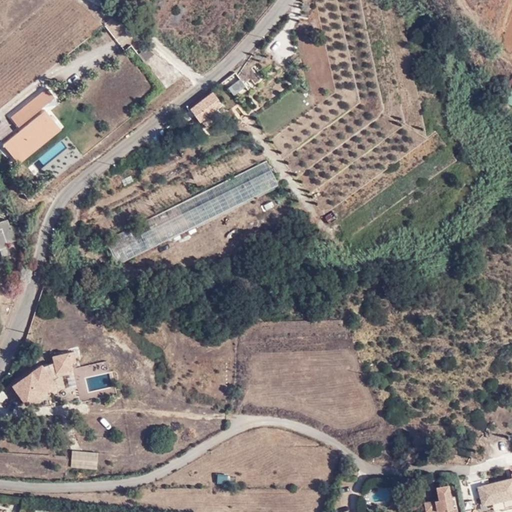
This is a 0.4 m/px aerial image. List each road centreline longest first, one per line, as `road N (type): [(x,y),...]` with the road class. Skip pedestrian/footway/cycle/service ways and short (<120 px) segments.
road 1 (residential): [(0,481),(115,483),(149,474),(236,426),(273,420),(318,431),(383,471),(467,469)]
road 2 (unclassified): [(285,0),(230,60),(60,199),(0,364)]
